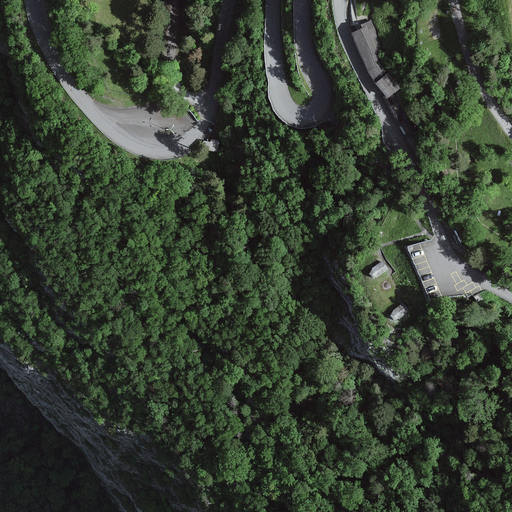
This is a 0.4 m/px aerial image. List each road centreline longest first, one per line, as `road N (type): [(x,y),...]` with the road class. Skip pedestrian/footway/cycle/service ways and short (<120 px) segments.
road 1 (unclassified): [(34,0),(41,33),(88,109),(117,136),(153,153),(186,147),(207,124),(229,0)]
road 2 (unclassified): [(340,0),(356,61),(448,250),(511,294)]
road 3 (unclassified): [(273,0),(278,90),(300,116),(318,111),(322,100),(305,49),(303,0)]
road 4 (track): [(211,100),(175,86),(175,0)]
